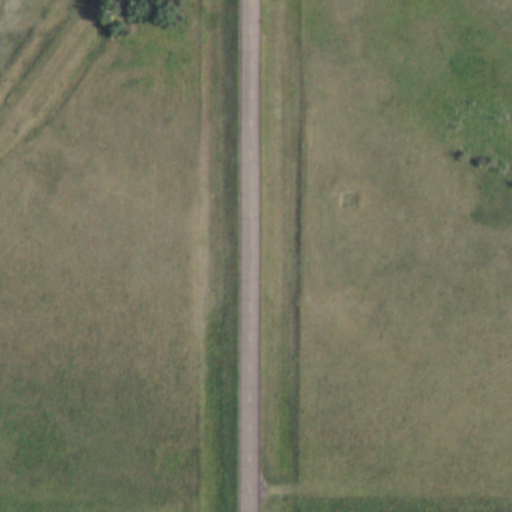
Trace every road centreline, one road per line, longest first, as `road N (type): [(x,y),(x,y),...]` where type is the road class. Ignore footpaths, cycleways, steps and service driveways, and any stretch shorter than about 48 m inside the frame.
road 1 (tertiary): [(249,511),(252,0)]
road 2 (track): [(511,487),(250,486)]
